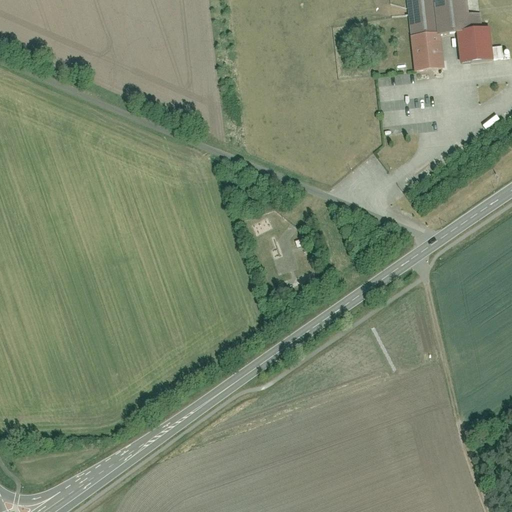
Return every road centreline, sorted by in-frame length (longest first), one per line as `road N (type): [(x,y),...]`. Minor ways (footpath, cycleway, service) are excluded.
road 1 (secondary): [(68,500),(511,193)]
road 2 (track): [(0,45),(417,227),(434,245)]
